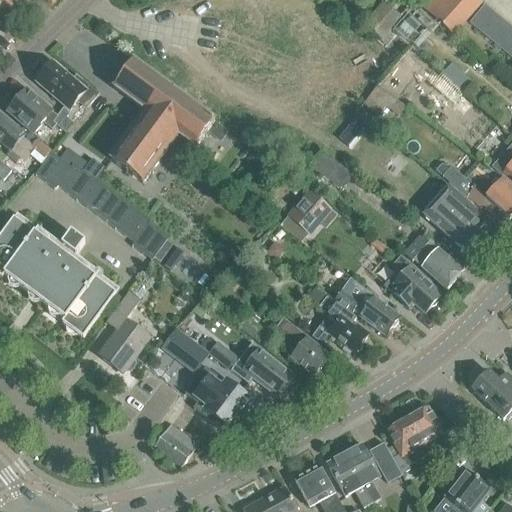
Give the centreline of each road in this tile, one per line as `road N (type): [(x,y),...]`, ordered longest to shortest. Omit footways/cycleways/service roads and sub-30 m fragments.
road 1 (residential): [(132,511),(283,448),(428,361)]
road 2 (unclassified): [(96,0),(267,121)]
road 3 (residential): [(511,464),(470,425),(428,361)]
